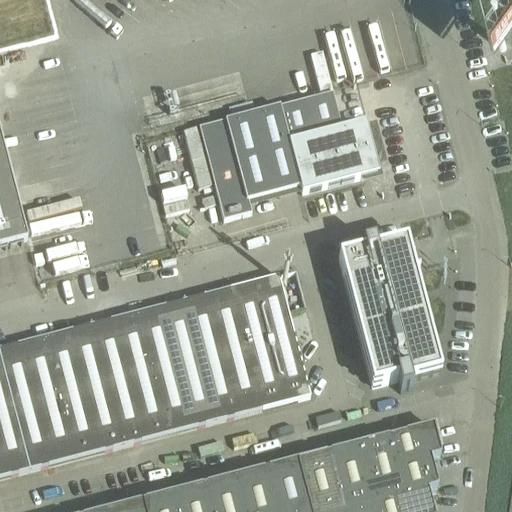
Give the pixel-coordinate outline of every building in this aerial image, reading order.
[(497,49),(497,50),(497,51),(497,52),(498,53),(499,54),(500,54),(500,55),(501,55),(502,55),(503,55),(504,55),(505,54),(506,54),(507,53),(507,52),(507,51),(507,50),(507,49),(507,48),(506,47),(505,46),(504,45),(503,45),(502,45),(501,45),(500,45),(499,46),(498,46),(498,47),(498,48),(497,48),(497,49)] [(305,90),(282,96),(286,107),(308,101),(305,90)] [(341,134),(333,98),(199,133),(223,227),(252,219),(248,207),(301,194),(302,199),(377,179),(374,166),(377,163),(379,161),(380,158),(379,155),(378,153),(376,150),(374,149),(370,148),(365,128),(341,134)] [(0,252),(27,245),(0,140),(0,252)] [(363,256),(338,263),(372,392),(397,386),(400,397),(412,394),(410,387),(441,379),(413,273),(419,271),(419,270),(413,271),(406,246),(395,249),(394,243),(392,243),(394,249),(376,254),(374,248),(362,251),(363,256)] [(254,286),(232,291),(264,415),(310,403),(278,282),(254,288),(254,286)] [(218,427),(264,415),(232,291),(206,298),(206,301),(186,306),(218,427)] [(161,310),(138,316),(170,439),(218,427),(186,306),(162,312),(161,310)] [(125,451),(170,439),(138,316),(113,322),(114,325),(93,330),(125,451)] [(68,334),(46,340),(78,463),(125,451),(93,330),(69,336),(68,334)] [(0,355),(31,475),(78,463),(46,340),(21,346),(21,349),(0,354),(0,355)] [(0,483),(31,475),(0,355),(0,483)] [(433,432),(390,443),(397,472),(440,461),(433,432)] [(405,501),(397,472),(390,443),(359,451),(374,509),(405,501)] [(341,511),(363,511),(374,509),(359,451),(328,459),(341,511)] [(308,511),(341,511),(328,459),(297,467),(308,511)] [(397,472),(405,501),(438,493),(430,464),(440,461),(397,472)] [(275,511),(308,511),(297,467),(266,475),(275,511)] [(242,511),(275,511),(266,475),(235,483),(242,511)] [(209,511),(242,511),(235,483),(204,491),(209,511)] [(176,511),(209,511),(204,491),(173,499),(176,511)] [(374,509),(374,511),(431,511),(427,496),(438,493),(405,501),(374,509)] [(143,511),(176,511),(173,499),(142,507),(143,511)]
